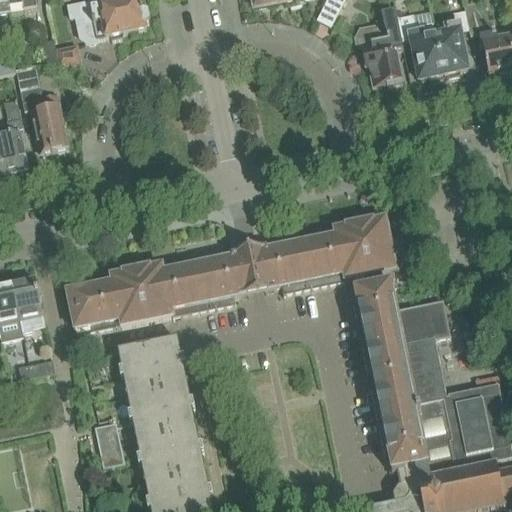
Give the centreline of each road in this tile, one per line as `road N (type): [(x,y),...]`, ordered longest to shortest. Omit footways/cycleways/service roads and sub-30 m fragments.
road 1 (residential): [(360,162),(340,98),(310,65),(271,43),(205,40)]
road 2 (residential): [(205,40),(163,57),(118,106),(105,148),(112,214)]
road 3 (residential): [(511,132),(360,162)]
road 4 (residential): [(235,189),(205,40)]
road 5 (residential): [(360,162),(235,189)]
road 6 (residential): [(235,189),(112,214)]
